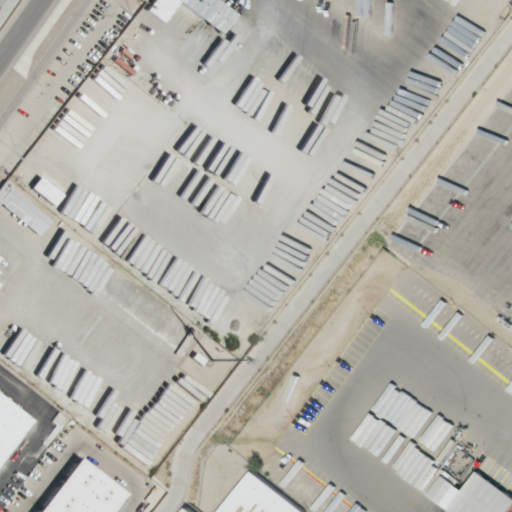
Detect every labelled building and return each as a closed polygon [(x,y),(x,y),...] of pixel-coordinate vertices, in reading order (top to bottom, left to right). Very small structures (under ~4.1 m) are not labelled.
[(234,13),(215,0),(152,0),(145,10),(162,23),(177,3),(219,33),(234,13)] [(61,194),(38,177),(29,188),(53,205),(61,194)] [(51,220),(4,181),(0,185),(0,204),(37,236),(51,220)] [(36,511),(79,458),(127,495),(113,511),(36,511)] [(306,511),(307,511),(253,471),(222,511),(306,511)] [(511,511),(511,496),(477,473),(465,490),(443,475),(429,496),(451,511),(511,511)]
